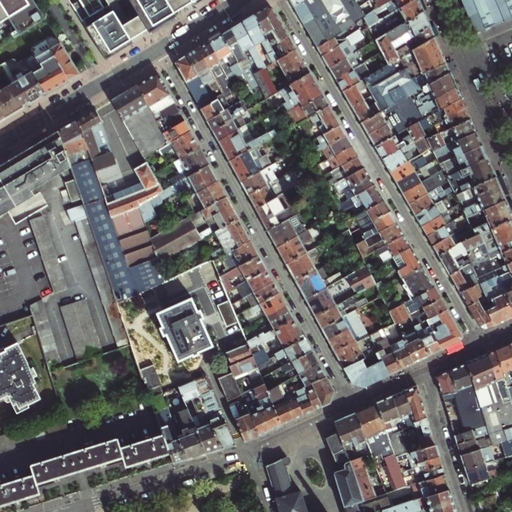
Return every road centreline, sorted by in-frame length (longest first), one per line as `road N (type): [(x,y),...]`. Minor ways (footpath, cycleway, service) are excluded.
road 1 (residential): [(351,406),(158,50)]
road 2 (residential): [(281,0),(477,348)]
road 3 (unknown): [(150,311),(174,370),(211,367),(248,454)]
road 4 (residential): [(84,506),(248,454)]
road 5 (residential): [(464,511),(420,375)]
road 6 (tertiary): [(459,58),(511,185)]
